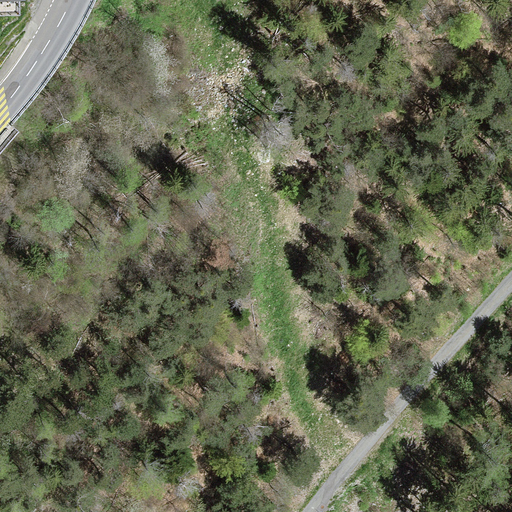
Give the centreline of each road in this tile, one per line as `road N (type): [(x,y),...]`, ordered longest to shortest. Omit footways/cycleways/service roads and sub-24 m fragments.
road 1 (unclassified): [(511,271),(307,511)]
road 2 (tertiary): [(0,114),(71,0)]
